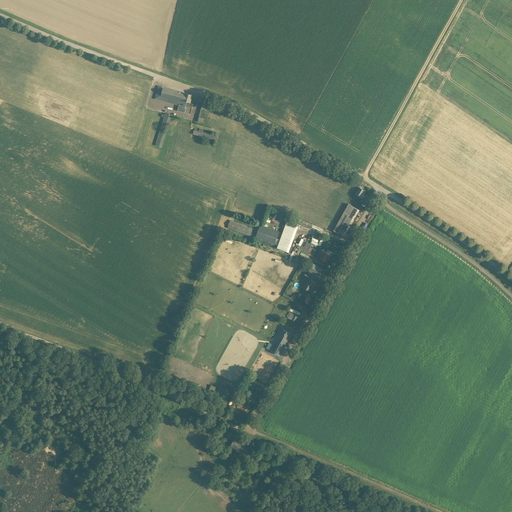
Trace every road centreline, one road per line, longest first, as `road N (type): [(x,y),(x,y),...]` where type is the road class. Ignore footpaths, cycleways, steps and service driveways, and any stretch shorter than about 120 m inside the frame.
road 1 (unclassified): [(511,281),(461,239),(240,106),(0,15)]
road 2 (track): [(248,430),(380,188)]
road 3 (track): [(61,348),(248,430)]
road 4 (track): [(362,177),(460,0)]
road 5 (track): [(438,511),(296,450)]
